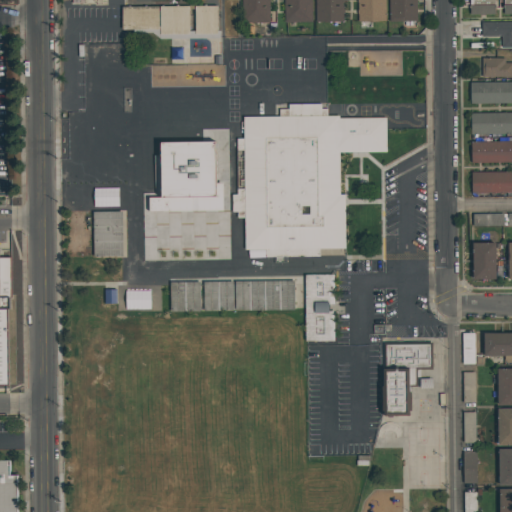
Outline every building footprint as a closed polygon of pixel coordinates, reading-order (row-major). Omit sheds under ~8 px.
[(243,22),(242,0),(269,0),(270,22),(243,22)] [(284,23),(283,0),(311,0),(312,22),(284,23)] [(316,21),(315,0),(342,0),(343,21),(316,21)] [(358,22),(357,0),(385,0),(386,21),(358,22)] [(389,21),(388,0),(416,0),(417,21),(389,21)] [(470,15),(469,0),(495,0),(495,15),(470,15)] [(511,0),(511,14),(504,14),(503,0),(511,0)] [(158,30),(122,30),(122,7),(158,6),(158,30)] [(189,34),(160,35),(160,6),(189,6),(189,34)] [(217,34),(195,34),(195,6),(217,6),(217,34)] [(481,22),(511,21),(511,47),(501,47),(501,36),(481,36),(481,22)] [(505,58),(505,63),(511,63),(511,77),(482,77),(482,58),(505,58)] [(511,81),(511,103),(470,104),(470,83),(511,81)] [(345,248),(320,248),(320,256),(265,257),(265,249),(245,249),(243,116),(279,116),(279,109),(288,109),(288,104),(321,104),(321,109),(327,109),(327,115),(339,115),(339,118),(386,118),(386,152),(339,153),(340,194),(345,194),(345,248)] [(511,133),(471,135),(470,113),(511,112),(511,133)] [(511,141),(511,162),(471,163),(471,142),(511,141)] [(161,198),(160,143),(215,142),(216,197),(161,198)] [(511,171),(511,192),(472,193),(471,172),(511,171)] [(92,212),(122,211),(123,257),(93,257),(92,212)] [(472,214),(503,213),(503,226),(473,226),(472,214)] [(473,279),(472,243),(495,243),(496,279),(473,279)] [(0,258),(10,258),(11,309),(7,309),(8,385),(0,385),(0,258)] [(334,341),(305,341),(304,275),(334,274),(334,304),(329,304),(329,311),(334,311),(334,341)] [(203,282),(233,281),(233,311),(203,311),(203,282)] [(235,310),(234,281),(294,281),(294,310),(235,310)] [(170,282),(199,282),(200,311),(170,312),(170,282)] [(104,304),(105,289),(117,290),(116,304),(104,304)] [(475,364),(462,364),(462,333),(474,333),(475,364)] [(511,355),(484,356),(483,333),(511,333),(511,355)] [(432,342),(432,369),(417,370),(417,387),(409,387),(409,392),(411,392),(411,411),(409,411),(409,416),(384,416),(383,411),(382,411),(381,386),(384,386),(383,343),(432,342)] [(511,405),(497,406),(497,369),(511,369),(511,405)] [(475,403),(463,403),(462,372),(475,372),(475,403)] [(511,445),(498,446),(497,409),(511,408),(511,445)] [(475,443),(463,443),(463,412),(475,412),(475,443)] [(498,449),(511,448),(511,485),(498,485),(498,449)] [(463,452),(476,452),(476,483),(463,483),(463,452)] [(0,511),(0,461),(10,461),(10,475),(17,475),(17,511),(0,511)] [(511,511),(498,511),(498,488),(511,488),(511,511)] [(463,511),(463,492),(475,492),(475,511),(463,511)]
